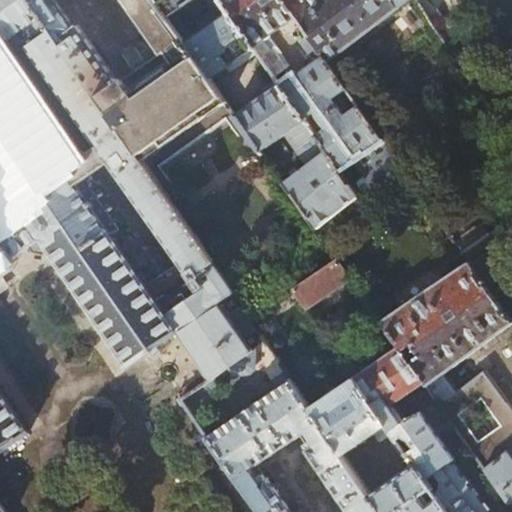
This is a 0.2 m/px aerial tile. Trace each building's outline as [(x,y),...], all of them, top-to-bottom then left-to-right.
[(0,0),(0,511),(7,511),(0,501),(0,452),(28,434),(0,391),(0,270),(1,270),(9,264),(8,262),(30,246),(34,252),(44,255),(49,251),(128,367),(177,331),(207,375),(179,394),(183,400),(215,377),(231,366),(265,342),(250,320),(254,317),(150,169),(30,0),(0,0)] [(155,0),(30,0),(150,169),(234,112),(210,77),(186,42),(168,17),(155,0)] [(155,0),(168,17),(185,5),(187,7),(192,4),(190,1),(191,0),(208,0),(221,17),(186,42),(210,77),(227,65),(230,69),(256,51),(220,0),(155,0)] [(220,0),(256,51),(274,76),(291,65),(269,35),(296,16),(284,0),(220,0)] [(284,0),(296,16),(324,56),(326,59),(342,48),(343,49),(398,7),(398,5),(404,0),(284,0)] [(381,139),(326,59),(324,56),(280,85),(307,123),(318,115),(318,116),(318,118),(324,127),(325,128),(322,130),(320,128),(319,128),(317,128),(313,131),(338,168),(381,139)] [(280,85),(275,78),(261,88),(265,94),(236,114),(262,151),(280,138),(302,168),(283,182),(327,243),(337,236),(368,210),(352,188),(338,168),(313,131),(307,123),(280,85)] [(398,185),(407,177),(393,156),(352,188),(368,210),(398,185)] [(415,188),(407,177),(398,185),(402,192),(409,192),(415,188)] [(327,243),(335,254),(340,250),(341,242),(337,236),(327,243)] [(472,265),(472,263),(384,324),(401,348),(426,382),(441,404),(511,505),(511,454),(511,453),(511,451),(511,408),(486,372),(458,391),(446,373),(511,325),(511,319),(488,286),(502,277),(486,255),(472,265)] [(295,290),(309,310),(353,280),(339,261),(295,290)] [(290,379),(265,342),(231,366),(237,375),(253,372),(266,375),(276,388),(290,379)] [(426,382),(401,348),(356,378),(393,430),(399,441),(405,436),(412,439),(418,448),(409,454),(411,457),(416,464),(452,511),(492,511),(455,462),(456,461),(422,412),(404,423),(392,405),(426,382)] [(221,385),(215,377),(183,400),(206,433),(217,425),(205,406),(221,385)] [(356,378),(311,409),(343,456),(375,435),(382,443),(389,439),(405,461),(411,457),(409,454),(399,441),(393,430),(356,378)] [(381,511),(371,496),(343,456),(311,409),(292,382),(210,439),(260,511),(381,511)] [(371,496),(381,511),(452,511),(416,464),(371,496)]
